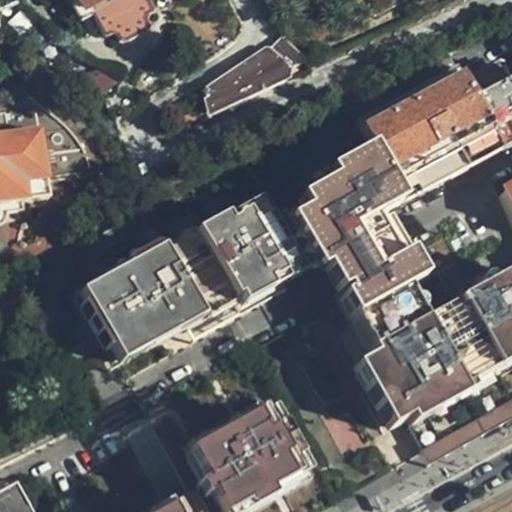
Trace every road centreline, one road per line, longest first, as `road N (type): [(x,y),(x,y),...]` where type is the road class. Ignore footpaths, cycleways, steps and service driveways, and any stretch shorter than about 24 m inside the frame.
road 1 (residential): [(134,393),(511,165)]
road 2 (residential): [(134,393),(119,419),(0,480)]
